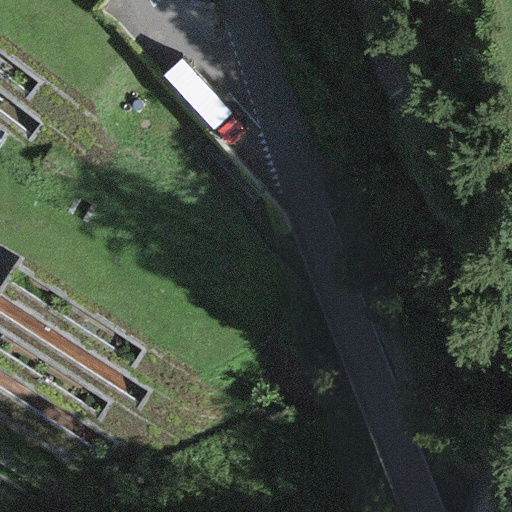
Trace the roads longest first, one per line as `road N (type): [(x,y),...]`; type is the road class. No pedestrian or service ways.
road 1 (residential): [(289,142),(423,511)]
road 2 (residential): [(289,142),(256,118),(148,0)]
road 3 (residential): [(243,0),(289,142)]
